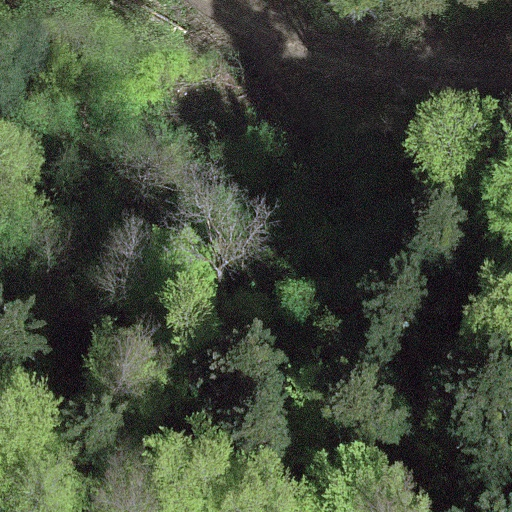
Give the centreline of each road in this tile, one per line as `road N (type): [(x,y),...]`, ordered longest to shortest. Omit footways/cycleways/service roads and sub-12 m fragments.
road 1 (track): [(511,142),(349,256),(0,351)]
road 2 (track): [(217,0),(332,53),(416,74),(511,69)]
